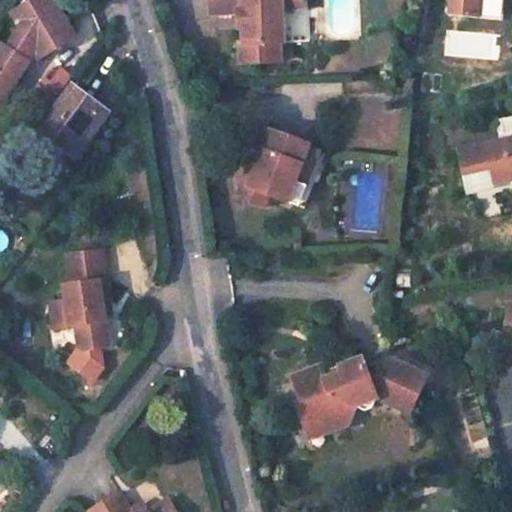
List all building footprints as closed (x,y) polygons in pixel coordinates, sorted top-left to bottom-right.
[(50,0),(37,0),(13,15),(21,29),(7,50),(0,44),(0,100),(27,59),(26,59),(33,48),(38,56),(72,35),(50,0)] [(213,0),(214,22),(243,21),(244,46),(241,46),(242,67),(282,66),(281,50),(285,50),(310,48),(308,0),(213,0)] [(450,0),(448,18),(478,21),(480,0),(450,0)] [(106,116),(70,90),(40,131),(76,158),(106,116)] [(290,208),(314,149),(315,147),(273,131),(257,174),(252,171),(244,190),(269,200),(290,208)] [(511,138),(483,144),(492,186),(511,181),(511,138)] [(483,144),(456,150),(464,192),(492,186),(483,144)] [(299,212),(322,153),(314,149),(290,208),(299,212)] [(306,215),(329,155),(322,153),(299,212),(306,215)] [(239,203),(264,213),(269,200),(244,190),(239,203)] [(108,301),(105,278),(102,278),(98,250),(64,253),(68,282),(61,283),(63,296),(47,298),(51,324),(74,321),(78,346),(99,343),(97,326),(103,317),(102,309),(97,310),(96,303),(108,301)] [(108,301),(96,303),(97,310),(102,309),(109,308),(108,301)] [(511,307),(509,307),(503,338),(511,339),(511,307)] [(106,342),(103,317),(97,326),(99,343),(106,342)] [(395,360),(369,369),(365,358),(342,366),(343,368),(346,375),(328,382),(325,374),(322,367),(293,377),(303,402),(299,404),(308,428),(323,422),(337,430),(351,424),(359,407),(380,399),(391,404),(394,398),(413,406),(427,374),(395,360)] [(343,368),(325,374),(328,382),(346,375),(343,368)] [(413,406),(394,398),(391,404),(410,412),(413,406)] [(312,439),(337,430),(323,422),(308,428),(312,439)] [(167,511),(164,508),(157,511),(122,511),(116,503),(101,511),(167,511)]
